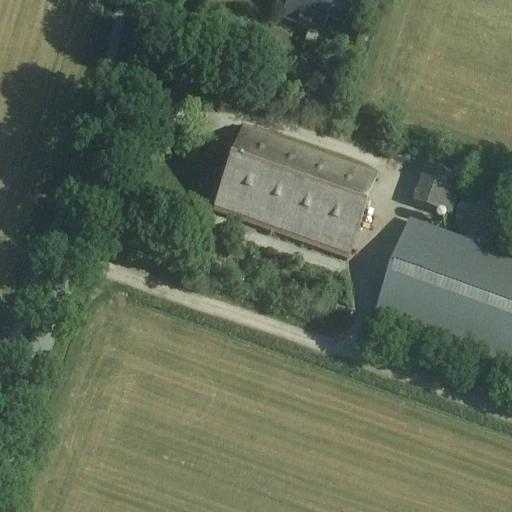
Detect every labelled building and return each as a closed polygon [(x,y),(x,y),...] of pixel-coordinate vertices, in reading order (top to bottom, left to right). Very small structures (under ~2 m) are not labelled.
[(344,25),(352,0),(323,0),(322,2),(316,0),(289,0),(281,21),(321,36),(327,19),(344,25)] [(346,262),(377,177),(245,129),(215,214),(346,262)] [(382,168),(382,221),(406,221),(406,168),(382,168)] [(453,222),(467,184),(428,170),(414,208),(453,222)] [(480,248),(484,248),(488,247),(492,246),(496,245),(499,242),(502,240),(504,236),(506,233),(508,229),(509,225),(509,221),(509,217),(508,213),(506,210),(504,206),(502,203),(499,200),(496,198),(492,196),(488,195),(484,194),(480,194),(476,195),(472,196),(469,198),(465,200),(462,203),(460,206),(458,210),(456,213),(456,217),(455,221),(455,225),(456,229),(458,233),(460,236),(462,240),(465,242),(469,245),(472,246),(476,247),(480,248)] [(511,376),(511,264),(401,224),(365,323),(511,376)] [(511,256),(511,242),(505,240),(500,253),(511,256)]
